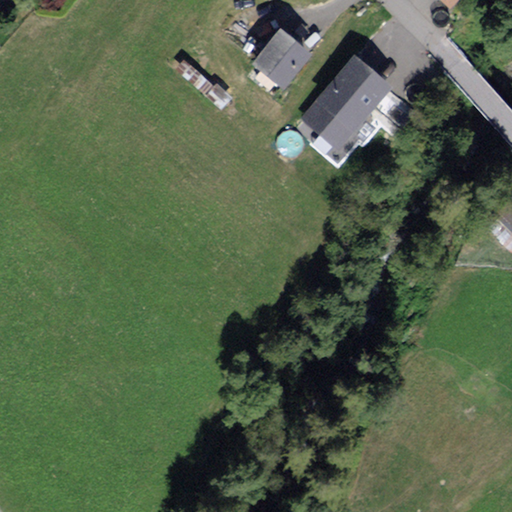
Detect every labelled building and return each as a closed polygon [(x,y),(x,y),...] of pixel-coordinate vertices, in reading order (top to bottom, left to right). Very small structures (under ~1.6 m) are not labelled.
[(431,0),(446,13),(456,0),(431,0)] [(229,23),(219,36),(238,51),(248,39),(229,23)] [(307,60),(273,35),(246,69),(280,97),(307,60)] [(349,61),(296,124),(335,156),(388,92),(349,61)] [(511,201),(493,221),(511,239),(511,201)]
